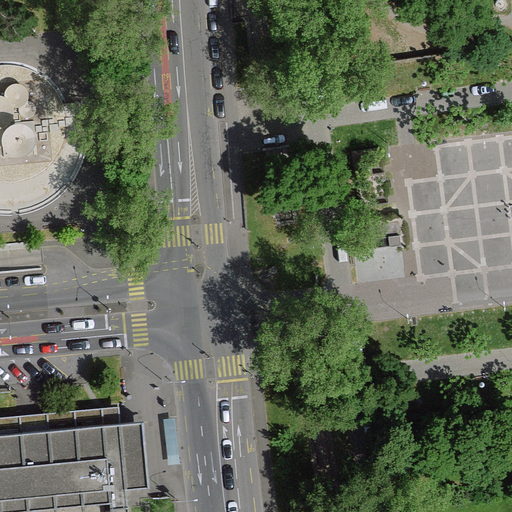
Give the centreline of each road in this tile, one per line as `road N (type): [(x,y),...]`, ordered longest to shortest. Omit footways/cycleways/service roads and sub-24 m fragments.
road 1 (tertiary): [(182,0),(202,276)]
road 2 (secondary): [(0,339),(206,319)]
road 3 (secondary): [(202,276),(0,297)]
road 4 (secondary): [(206,319),(229,511)]
